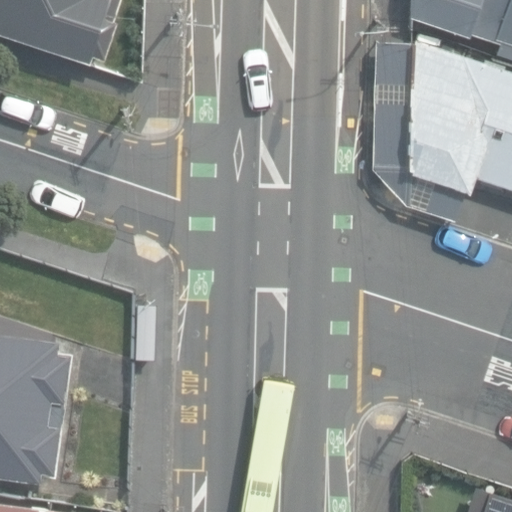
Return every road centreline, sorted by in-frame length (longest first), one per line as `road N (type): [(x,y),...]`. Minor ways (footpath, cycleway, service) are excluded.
road 1 (residential): [(271,230),(0,141)]
road 2 (secondary): [(271,230),(265,511)]
road 3 (residential): [(511,317),(271,230)]
road 4 (secondary): [(279,0),(271,230)]
